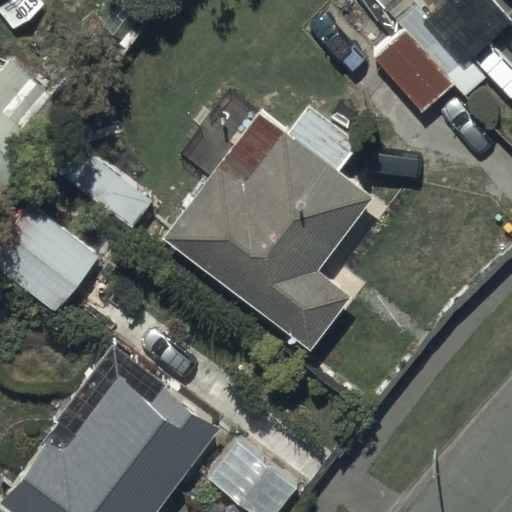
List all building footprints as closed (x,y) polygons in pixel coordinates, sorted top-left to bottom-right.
[(511,0),(430,0),(424,7),(465,51),(511,6),(511,0)] [(453,67),(406,17),(375,45),(423,96),(453,67)] [(28,67),(6,49),(0,56),(0,184),(75,94),(33,60),(28,67)] [(319,253),(371,178),(338,155),(359,125),(308,89),(289,116),(257,93),(254,98),(227,80),(182,145),(209,163),(166,225),(316,330),(353,277),(319,253)] [(152,189),(82,133),(61,160),(131,216),(152,189)] [(0,252),(57,296),(98,242),(28,186),(0,222),(0,252)] [(156,382),(122,357),(77,416),(62,404),(0,486),(34,511),(170,511),(154,499),(222,409),(167,367),(156,382)]
